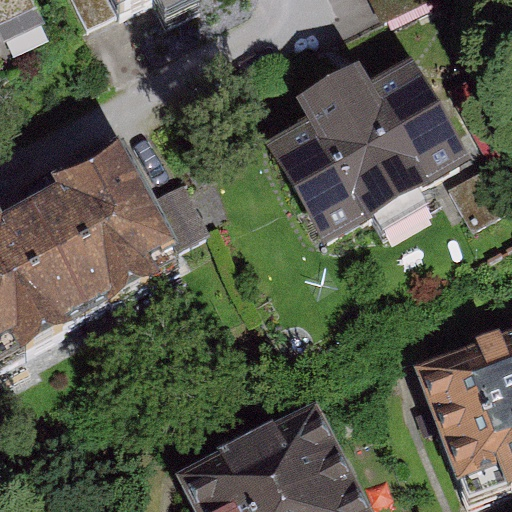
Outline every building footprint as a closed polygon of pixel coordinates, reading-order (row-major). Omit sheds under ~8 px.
[(94,0),(113,38),(192,0),(94,0)] [(436,0),(364,0),(378,29),(438,3),(436,0)] [(21,56),(53,47),(42,9),(10,19),(21,56)] [(309,141),(263,166),(321,271),(469,190),(409,81),(367,104),(358,87),(298,120),(309,141)] [(124,170),(0,234),(0,368),(179,276),(124,170)] [(511,511),(511,354),(482,366),(409,393),(453,511),(511,511)] [(356,511),(311,424),(173,494),(182,511),(356,511)]
